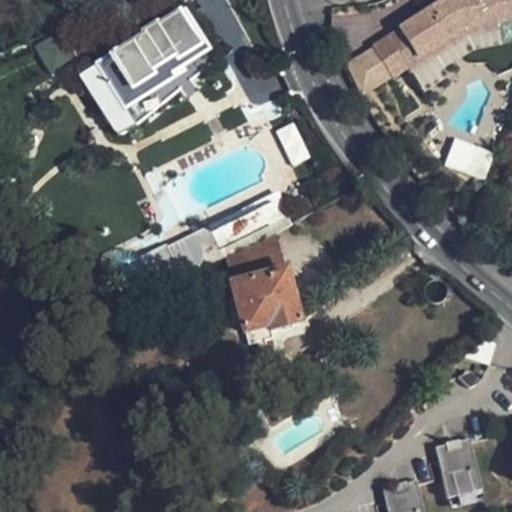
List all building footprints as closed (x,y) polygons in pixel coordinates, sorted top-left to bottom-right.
[(373,56),(391,82),(406,71),(409,76),(463,40),(496,34),(493,24),(511,20),(511,7),(510,0),(448,0),(397,34),(400,37),(373,56)] [(97,66),(124,110),(183,73),(180,68),(209,50),(184,11),(158,28),(156,25),(142,34),(144,37),(97,66)] [(469,55),(498,50),(496,34),(463,40),(409,76),(417,89),(469,55)] [(124,110),(97,66),(79,77),(117,137),(135,126),(124,110)] [(290,164),(307,159),(295,123),(278,129),(290,164)] [(452,138),(444,166),(485,178),(493,150),(452,138)] [(280,211),(268,188),(201,225),(212,245),(280,211)] [(161,247),(173,272),(216,253),(212,245),(201,225),(161,247)] [(225,262),(231,285),(286,271),(276,236),(255,248),(225,262)] [(24,267),(9,242),(0,247),(0,273),(3,279),(24,267)] [(134,259),(146,284),(173,272),(161,247),(160,244),(133,257),(134,259)] [(110,270),(121,294),(146,284),(134,259),(110,270)] [(243,332),(246,346),(269,340),(269,333),(299,325),(286,271),(231,285),(243,332)] [(469,439),(435,448),(448,500),(483,491),(469,439)] [(424,511),(416,481),(382,490),(388,511),(424,511)]
